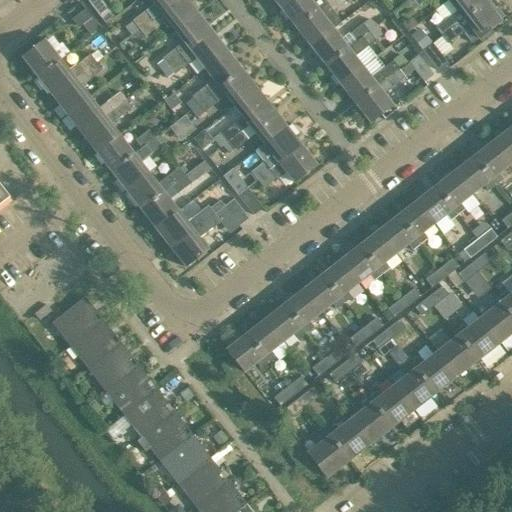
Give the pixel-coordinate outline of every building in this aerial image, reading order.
[(88,0),(87,1),(105,24),(113,17),(100,0),(88,0)] [(146,11),(132,21),(138,29),(151,19),(152,19),(159,13),(159,12),(175,0),(149,0),(153,5),(146,11)] [(151,19),(138,29),(139,29),(144,37),(145,37),(166,21),(174,31),(197,14),(186,0),(175,0),(159,12),(159,13),(152,19),(151,19)] [(272,0),(281,10),(292,0),(272,0)] [(292,0),(281,10),(295,29),(325,5),(331,0),(292,0)] [(343,0),(331,0),(325,5),(295,29),(310,48),(333,30),(342,23),(333,12),(345,2),(343,0)] [(485,2),(483,0),(448,0),(448,1),(456,12),(435,28),(441,36),(462,19),(485,2)] [(485,2),(462,19),(441,36),(448,44),(469,28),(478,39),(501,21),(500,20),(485,2)] [(71,20),(78,28),(92,18),(85,9),(71,20)] [(175,49),(162,59),(163,60),(168,67),(189,50),(212,32),(197,14),(174,31),(183,42),(175,49)] [(376,26),(368,20),(362,24),(369,32),(376,26)] [(132,21),(124,28),(130,35),(131,35),(139,29),(138,29),(132,21)] [(349,35),(356,42),(369,32),(362,24),(349,35)] [(381,36),(376,26),(369,32),(375,40),(381,36)] [(131,35),(128,37),(135,45),(144,37),(139,29),(131,35)] [(410,36),(422,51),(431,44),(419,29),(410,36)] [(333,30),(310,48),(325,67),(348,49),(333,30)] [(189,50),(168,67),(174,74),(174,75),(187,65),(196,59),(204,69),(227,51),(212,32),(189,50)] [(369,32),(355,43),(348,49),(325,67),(340,85),(362,68),(354,57),(362,51),(375,40),(369,32)] [(37,78),(59,60),(69,53),(55,35),(46,42),(45,41),(45,40),(21,59),(22,59),(37,78)] [(423,51),(438,72),(448,64),(433,44),(423,51)] [(198,104),(241,70),(227,51),(204,69),(212,80),(192,97),(198,104)] [(52,97),(96,62),(90,54),(68,71),(59,60),(37,78),(52,97)] [(399,56),(391,62),(398,70),(398,71),(406,64),(399,56)] [(408,63),(424,82),(433,75),(417,56),(408,63)] [(163,60),(156,64),(162,71),(168,67),(163,60)] [(96,62),(52,97),(66,115),(89,98),(80,87),(102,70),(96,62)] [(354,104),(377,86),(398,70),(391,62),(379,72),(378,72),(370,78),(362,68),(340,85),(354,104)] [(168,67),(162,71),(167,79),(174,74),(168,67)] [(233,107),(256,89),(241,70),(198,104),(204,113),(225,96),(233,107)] [(398,70),(377,86),(354,104),(369,123),(368,123),(369,124),(392,106),(392,105),(383,94),(404,78),(398,71),(398,70)] [(248,126),(271,108),(256,89),(233,107),(242,118),(235,124),(221,135),(227,142),(241,132),(248,126)] [(89,98),(66,115),(81,134),(125,100),(119,92),(98,109),(89,98)] [(125,100),(81,134),(96,153),(119,136),(110,124),(132,108),(125,100)] [(198,104),(190,111),(197,119),(204,113),(198,104)] [(263,145),(286,127),(271,108),(248,126),(263,145)] [(177,123),(187,136),(195,130),(185,117),(177,123)] [(257,180),(301,146),(286,127),(263,145),(272,156),(264,162),(251,173),(257,180)] [(511,128),(511,127),(492,142),(510,166),(511,164),(511,128)] [(141,149),(154,138),(148,130),(135,141),(141,149)] [(247,140),(241,132),(227,142),(234,150),(247,140)] [(221,135),(220,133),(212,139),(219,148),(222,146),(227,142),(221,135)] [(154,138),(160,146),(165,142),(159,134),(154,138)] [(111,172),(133,155),(119,136),(96,153),(111,172)] [(154,138),(141,149),(133,155),(111,172),(125,191),(148,173),(139,163),(160,146),(154,138)] [(222,146),(229,154),(234,150),(227,142),(222,146)] [(510,166),(492,142),(473,157),(495,186),(502,180),(498,175),(510,166)] [(315,165),(301,146),(257,180),(264,188),(276,178),(284,172),(293,183),(292,183),(293,184),(316,165),(316,164),(315,165)] [(495,186),(473,157),(454,172),(472,195),(484,186),(488,192),(495,186)] [(184,176),(188,173),(183,166),(179,169),(184,176)] [(148,173),(125,191),(140,210),(163,192),(171,186),(184,176),(179,169),(178,168),(165,178),(157,184),(148,173)] [(472,195),(454,172),(435,186),(457,215),(464,210),(460,204),(472,195)] [(184,176),(171,186),(176,194),(190,184),(184,176)] [(457,215),(435,186),(416,201),(434,225),(446,216),(450,221),(457,215)] [(238,195),(254,215),(261,209),(248,188),(238,195)] [(155,229),(178,211),(163,192),(140,210),(155,229)] [(239,227),(248,219),(233,200),(224,206),(239,227)] [(178,211),(155,229),(170,248),(213,214),(214,214),(224,207),(220,201),(210,209),(207,206),(186,223),(178,211)] [(434,225),(416,201),(397,216),(419,245),(426,239),(422,234),(434,225)] [(507,229),(511,224),(511,212),(501,221),(507,229)] [(213,214),(170,248),(184,267),(184,268),(208,249),(207,249),(198,238),(220,222),(214,214),(213,214)] [(419,245),(397,216),(378,231),(396,254),(408,245),(412,251),(419,245)] [(482,248),(496,238),(490,229),(476,240),(482,248)] [(396,254),(378,231),(359,246),(381,274),(388,269),(384,264),(396,254)] [(511,231),(499,242),(506,250),(511,244),(511,231)] [(469,258),(482,248),(476,240),(463,251),(469,258)] [(381,274),(359,246),(340,260),(358,284),(370,275),(374,280),(381,274)] [(470,264),(477,272),(491,262),(484,254),(470,264)] [(444,278),(458,267),(451,259),(438,270),(444,278)] [(358,284),(340,260),(321,275),(343,304),(350,298),(346,293),(358,284)] [(470,264),(457,275),(463,283),(477,272),(470,264)] [(431,288),(444,278),(438,270),(425,280),(431,288)] [(343,304),(321,275),(302,290),(320,314),(332,304),(336,310),(343,304)] [(427,298),(434,306),(447,295),(441,287),(427,298)] [(406,307),(420,297),(413,289),(400,299),(406,307)] [(320,314),(302,290),(283,305),(305,334),(313,328),(309,323),(320,314)] [(497,298),(511,316),(511,292),(508,295),(506,292),(497,298)] [(69,347),(103,321),(85,297),(51,324),(69,347)] [(427,298),(414,308),(421,316),(434,306),(427,298)] [(499,344),(511,334),(511,316),(497,298),(489,305),(492,308),(479,318),(499,344)] [(393,318),(406,307),(400,299),(387,310),(393,318)] [(305,334),(283,305),(264,320),(282,343),(294,334),(298,339),(305,334)] [(376,318),(362,329),(369,337),(382,326),(376,318)] [(454,332),(477,361),(499,344),(479,318),(466,329),(463,325),(454,332)] [(282,343),(264,320),(245,334),(267,363),(275,357),(271,352),(282,343)] [(103,321),(69,347),(87,370),(121,343),(103,321)] [(385,331),(391,339),(404,329),(398,321),(385,331)] [(369,337),(362,329),(349,339),(355,347),(369,337)] [(385,331),(371,341),(377,350),(391,339),(385,331)] [(456,378),(477,361),(454,332),(446,339),(448,342),(436,352),(456,378)] [(267,363),(245,334),(225,350),(243,374),(256,364),(260,369),(267,363)] [(333,350),(326,342),(318,348),(325,356),(333,350)] [(121,343),(87,370),(105,393),(138,366),(121,343)] [(331,366),(344,356),(338,348),(325,358),(331,366)] [(411,365),(434,395),(456,378),(436,352),(423,362),(420,359),(411,365)] [(342,365),(348,373),(361,362),(355,354),(342,365)] [(318,377),(331,366),(325,358),(312,368),(318,377)] [(342,365),(328,375),(335,383),(348,373),(342,365)] [(413,411),(434,395),(411,365),(403,372),(406,375),(393,386),(413,411)] [(138,366),(105,393),(123,416),(156,389),(138,366)] [(293,396),(306,386),(300,377),(287,388),(293,396)] [(368,399),(391,428),(413,411),(393,386),(380,396),(377,392),(368,399)] [(299,398),(305,406),(318,396),(313,387),(299,398)] [(194,397),(187,388),(181,393),(187,402),(194,397)] [(280,406),(293,396),(287,388),(273,398),(280,406)] [(156,389),(123,416),(141,439),(174,412),(156,389)] [(299,398),(285,409),(292,417),(305,406),(299,398)] [(370,445),(391,428),(368,399),(360,405),(363,409),(350,419),(370,445)] [(174,412),(141,439),(159,461),(192,435),(174,412)] [(325,432),(348,462),(370,445),(350,419),(337,429),(334,426),(325,432)] [(326,479),(348,462),(325,432),(317,439),(320,443),(306,453),(326,479)] [(221,447),(230,440),(224,434),(215,441),(221,447)] [(192,435),(159,461),(177,484),(210,458),(192,435)] [(210,458),(177,484),(194,507),(228,481),(210,458)] [(228,481),(194,507),(198,511),(235,511),(246,504),(228,481)] [(158,498),(165,493),(158,484),(151,489),(158,498)]
